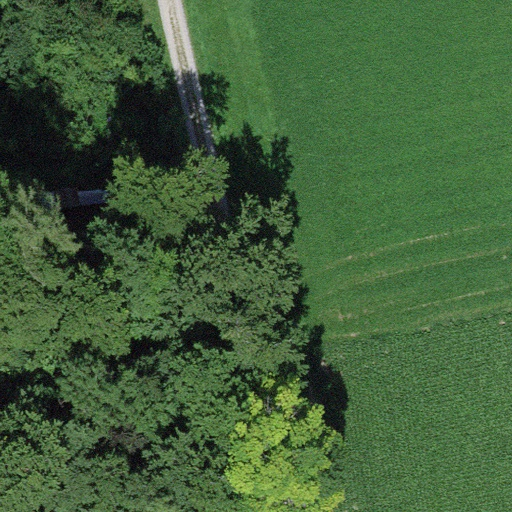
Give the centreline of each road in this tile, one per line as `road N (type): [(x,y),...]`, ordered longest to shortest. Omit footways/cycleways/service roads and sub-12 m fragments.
road 1 (track): [(286,511),(177,0)]
road 2 (track): [(0,220),(100,192),(215,187)]
